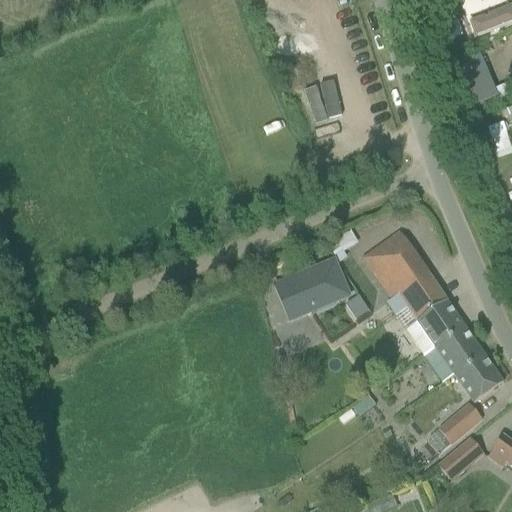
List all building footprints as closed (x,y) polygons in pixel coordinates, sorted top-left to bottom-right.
[(511,0),(460,0),(472,39),(511,27),(511,0)] [(453,42),(451,48),(453,53),(458,55),(464,53),(466,47),(464,42),(458,40),(453,42)] [(483,53),(453,61),(466,112),(496,104),(483,53)] [(501,114),(504,122),(511,118),(511,113),(511,111),(501,114)] [(325,243),(334,259),(357,246),(350,235),(335,244),(332,239),(325,243)] [(363,261),(374,278),(391,302),(426,276),(398,236),(363,261)] [(348,299),(333,264),(274,289),(288,324),(348,299)] [(426,276),(391,302),(410,329),(405,333),(423,359),(464,330),(426,276)] [(483,358),(464,330),(423,359),(442,387),(453,378),(483,358)] [(483,358),(453,378),(473,406),(502,386),(483,358)] [(468,407),(438,432),(451,447),(481,422),(468,407)] [(511,446),(502,439),(490,455),(487,460),(502,471),(505,466),(511,470),(511,446)] [(468,442),(436,468),(451,485),(482,458),(468,442)]
